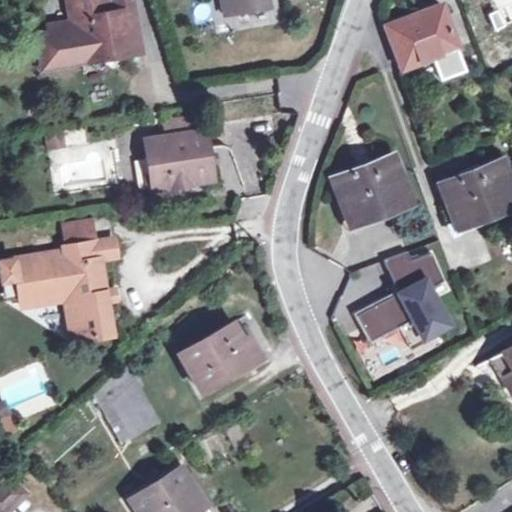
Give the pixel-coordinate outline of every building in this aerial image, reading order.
[(107,0),(69,0),(74,27),(50,31),(51,40),(38,42),(42,62),(59,59),(60,65),(82,61),(81,55),(119,48),(120,54),(141,51),(134,9),(109,14),(107,0)] [(107,0),(109,14),(134,9),(132,0),(107,0)] [(229,0),(220,0),(223,14),(232,12),(229,0)] [(229,0),(232,12),(268,6),(267,0),(229,0)] [(441,4),(413,14),(415,21),(444,11),(441,4)] [(385,25),(399,64),(428,54),(429,58),(458,47),(444,11),(415,21),(413,14),(385,25)] [(81,55),(82,61),(104,77),(120,54),(119,48),(81,55)] [(428,54),(399,64),(401,68),(429,58),(428,54)] [(59,59),(42,62),(43,68),(60,65),(59,59)] [(162,119),(164,131),(193,125),(191,114),(162,119)] [(145,140),(150,173),(166,171),(168,187),(212,180),(204,130),(145,140)] [(332,178),(350,224),(410,201),(392,155),(332,178)] [(440,184),(457,226),(511,204),(511,189),(501,161),(440,184)] [(166,171),(150,173),(153,189),(168,187),(166,171)] [(107,302),(105,291),(100,260),(116,257),(114,239),(64,247),(65,251),(0,260),(0,269),(2,281),(17,279),(20,299),(71,291),(79,341),(112,335),(107,302)] [(399,298),(359,318),(367,334),(403,316),(417,344),(446,329),(430,296),(445,289),(426,250),(404,261),(400,253),(382,262),(399,298)] [(17,279),(2,281),(5,301),(20,299),(17,279)] [(105,291),(107,302),(117,301),(115,289),(105,291)] [(71,342),(79,341),(71,291),(20,299),(21,307),(65,300),(71,342)] [(260,357),(247,335),(241,339),(232,322),(178,353),(200,392),(260,357)] [(511,344),(490,357),(511,393),(511,392),(511,344)] [(126,364),(107,380),(122,405),(138,432),(158,421),(126,364)] [(107,380),(93,392),(103,409),(106,414),(122,405),(107,380)] [(90,417),(103,409),(93,392),(81,401),(90,417)] [(122,405),(106,414),(123,441),(138,432),(122,405)] [(179,467),(134,496),(144,511),(207,511),(203,505),(179,467)] [(0,482),(0,511),(8,511),(26,493),(7,475),(0,482)] [(144,511),(134,496),(126,501),(133,511),(144,511)]
